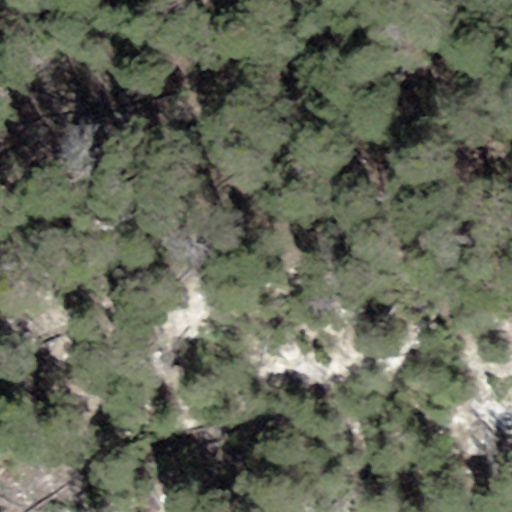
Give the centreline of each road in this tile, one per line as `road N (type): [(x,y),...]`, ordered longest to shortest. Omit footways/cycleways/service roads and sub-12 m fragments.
road 1 (motorway): [(511,6),(0,222)]
road 2 (motorway): [(91,511),(511,346)]
